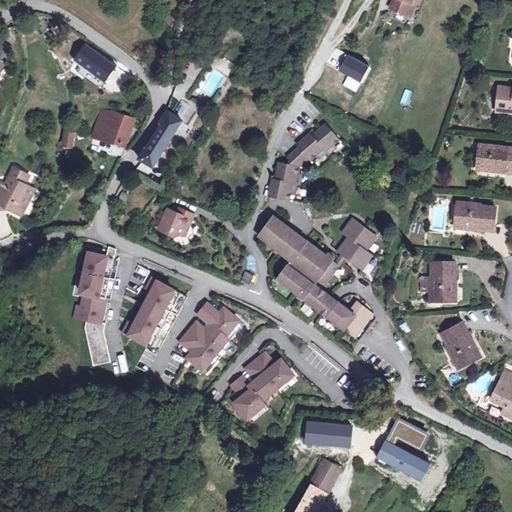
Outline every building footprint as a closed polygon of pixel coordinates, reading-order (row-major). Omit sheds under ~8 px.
[(394,0),(391,8),(408,15),(413,0),(394,0)] [(413,0),(408,15),(411,16),(417,0),(413,0)] [(3,63),(11,48),(2,43),(0,47),(0,72),(4,64),(3,63)] [(86,43),(74,59),(106,82),(118,66),(86,43)] [(339,57),(329,71),(339,77),(348,62),(339,57)] [(74,59),(70,65),(101,88),(106,82),(74,59)] [(218,66),(224,70),(227,66),(220,62),(218,66)] [(359,88),(368,73),(348,62),(339,77),(359,88)] [(511,88),(500,87),(498,111),(511,113),(511,88)] [(408,107),(412,91),(404,89),(401,105),(408,107)] [(154,166),(182,121),(188,125),(197,111),(202,114),(206,108),(185,95),(173,114),(168,111),(159,129),(140,158),(154,166)] [(93,135),(104,138),(111,118),(102,113),(93,135)] [(111,118),(104,138),(126,144),(131,133),(130,132),(133,119),(114,113),(111,118)] [(269,196),(290,200),(291,193),(295,194),(297,184),(301,185),(303,176),(299,175),(300,168),(301,166),(309,159),(311,161),(316,156),(319,159),(327,152),(329,155),(337,148),(334,145),(339,141),(326,126),(314,136),(311,133),(298,144),(301,147),(288,157),(291,162),(290,165),(279,163),(276,180),(273,179),(269,196)] [(71,148),(73,133),(65,132),(64,145),(69,145),(68,148),(71,148)] [(496,169),(495,172),(511,174),(511,148),(481,145),(478,167),(496,169)] [(26,195),(30,187),(24,184),(29,176),(14,168),(5,185),(0,183),(0,208),(1,206),(21,215),(30,197),(26,195)] [(124,192),(119,199),(127,203),(131,197),(124,192)] [(477,225),(476,230),(494,232),(497,208),(480,206),(480,204),(459,202),(456,226),(465,227),(465,224),(477,225)] [(185,224),(189,212),(177,208),(175,213),(165,209),(157,229),(175,236),(182,233),(186,235),(189,226),(185,224)] [(193,214),(189,212),(185,224),(189,226),(193,214)] [(333,261),(326,257),(275,217),(260,236),(293,261),(278,280),(361,342),(379,318),(363,306),(357,315),(323,290),(328,284),(326,283),(339,266),(335,263),(333,262),(333,261)] [(342,253),(346,256),(362,268),(372,255),(367,251),(377,237),(353,219),(343,233),(349,237),(339,251),(342,253)] [(112,256),(91,252),(88,264),(84,263),(82,272),(86,273),(108,277),(112,256)] [(329,253),(326,257),(333,261),(336,257),(329,253)] [(342,253),(335,263),(339,266),(346,256),(342,253)] [(430,301),(454,301),(454,292),(451,292),(451,281),(455,281),(455,263),(432,263),(432,276),(432,279),(430,279),(430,292),(430,301)] [(245,272),(242,281),(251,284),(254,275),(245,272)] [(78,292),(104,297),(108,277),(86,273),(84,284),(80,283),(78,292)] [(421,292),(430,292),(430,279),(432,279),(432,276),(421,277),(421,292)] [(186,295),(151,277),(147,284),(152,286),(146,298),(149,299),(146,305),(147,305),(145,309),(141,307),(131,326),(127,323),(123,331),(158,349),(186,295)] [(103,301),(82,297),(80,305),(79,308),(75,307),(73,316),(85,318),(99,321),(103,301)] [(206,302),(204,305),(216,315),(218,312),(206,302)] [(204,305),(198,312),(208,321),(225,334),(237,319),(226,309),(221,315),(218,312),(216,315),(204,305)] [(99,321),(85,318),(83,327),(91,365),(109,361),(102,330),(104,322),(99,321)] [(205,333),(207,331),(203,327),(192,319),(190,321),(193,324),(205,333)] [(225,334),(208,321),(203,327),(207,331),(205,333),(193,324),(188,330),(215,352),(228,337),(225,334)] [(467,341),(471,339),(463,324),(442,334),(450,349),(448,349),(458,369),(479,357),(475,350),(473,351),(467,341)] [(215,352),(188,330),(182,337),(190,343),(187,346),(190,349),(186,355),(202,368),(215,352)] [(187,346),(190,343),(182,337),(179,340),(187,346)] [(473,338),(471,339),(467,341),(473,351),(475,350),(479,357),(483,355),(473,338)] [(265,351),(262,353),(274,368),(283,361),(281,358),(275,363),(265,351)] [(262,353),(255,359),(277,385),(293,372),(283,361),(274,368),(262,353)] [(277,385),(255,359),(249,364),(261,379),(252,387),(261,398),(277,385)] [(261,379),(249,364),(246,367),(255,379),(249,384),(252,387),(261,379)] [(507,407),(503,413),(511,417),(511,373),(506,371),(492,400),(507,407)] [(264,402),(261,398),(252,387),(249,384),(242,375),(235,380),(245,392),(242,395),(238,391),(231,396),(248,416),(264,402)] [(245,392),(235,380),(232,383),(238,391),(242,395),(245,392)] [(494,386),(491,385),(488,391),(480,396),(488,400),(494,386)] [(311,485),(327,494),(342,468),(324,458),(309,484),(311,485)] [(317,511),(327,494),(311,485),(296,511),(265,511),(264,511),(263,511),(317,511)] [(354,506),(364,510),(369,499),(355,493),(354,506)]
